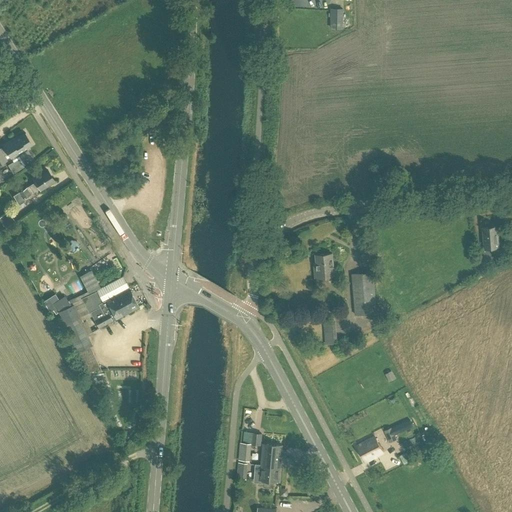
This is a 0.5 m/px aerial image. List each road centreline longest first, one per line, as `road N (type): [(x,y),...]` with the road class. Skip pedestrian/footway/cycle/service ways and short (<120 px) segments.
road 1 (secondary): [(169,281),(131,246),(0,38)]
road 2 (secondary): [(169,281),(189,0)]
road 3 (tertiary): [(272,236),(322,211),(511,194)]
road 4 (unclassified): [(272,236),(253,208),(261,0)]
road 5 (secondary): [(151,511),(169,281)]
road 6 (secondary): [(349,511),(242,321)]
